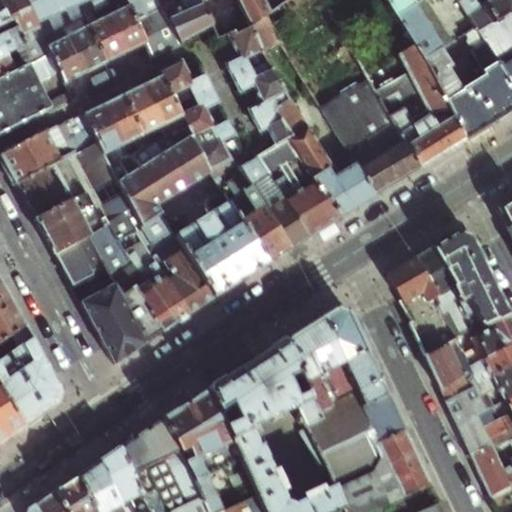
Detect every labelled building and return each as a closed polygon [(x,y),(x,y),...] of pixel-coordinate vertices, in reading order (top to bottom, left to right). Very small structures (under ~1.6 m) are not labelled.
[(0,0),(0,6),(7,21),(0,24),(0,50),(38,31),(21,0),(0,0)] [(21,0),(38,31),(42,39),(59,31),(72,24),(59,0),(21,0)] [(59,0),(72,24),(76,22),(81,20),(96,12),(89,0),(59,0)] [(89,0),(96,12),(97,12),(120,0),(89,0)] [(117,37),(126,55),(136,50),(146,45),(123,0),(120,0),(97,12),(112,40),(117,37)] [(123,0),(146,45),(153,58),(180,44),(162,8),(157,0),(123,0)] [(178,0),(162,8),(180,44),(213,27),(200,0),(178,0)] [(268,15),(260,0),(237,0),(249,24),(249,26),(265,17),(268,15)] [(385,0),(396,17),(414,5),(422,0),(385,0)] [(473,0),(459,0),(459,1),(467,14),(478,31),(479,33),(511,13),(511,0),(486,0),(477,6),(473,0)] [(430,73),(445,101),(460,92),(452,78),(456,76),(446,61),(448,60),(414,5),(396,17),(413,45),(430,73)] [(265,17),(283,46),(299,35),(282,7),(268,15),(265,17)] [(81,20),(104,66),(116,60),(126,55),(117,37),(112,40),(97,12),(96,12),(81,20)] [(511,13),(479,33),(511,86),(511,13)] [(267,62),(285,51),(283,46),(265,17),(249,26),(267,62)] [(77,57),(86,75),(96,70),(104,66),(81,20),(76,22),(81,32),(64,41),(73,59),(77,57)] [(234,79),(267,62),(249,26),(249,24),(229,34),(238,52),(241,58),(227,65),(234,79)] [(0,82),(51,57),(42,39),(38,31),(0,50),(0,82)] [(51,57),(60,74),(65,85),(76,80),(86,75),(77,57),(73,59),(64,41),(59,31),(42,39),(51,57)] [(511,114),(511,86),(479,33),(478,31),(471,36),(474,41),(470,44),(469,47),(470,49),(474,50),(473,51),(488,74),(478,81),(502,120),(511,114)] [(459,147),(467,142),(445,101),(430,73),(413,45),(399,54),(412,78),(379,97),(422,170),(429,166),(435,162),(459,147)] [(0,110),(38,91),(36,87),(60,74),(51,57),(0,82),(0,110)] [(189,94),(210,84),(205,74),(191,81),(187,73),(181,62),(160,73),(163,78),(175,102),(189,94)] [(264,104),(286,93),(267,62),(234,79),(241,93),(255,86),(256,88),(264,104)] [(53,111),(71,101),(59,78),(41,88),(53,111)] [(155,108),(171,139),(176,136),(189,130),(184,120),(175,102),(163,78),(152,84),(141,90),(151,110),(155,108)] [(413,176),(422,170),(379,97),(370,81),(345,96),(362,126),(351,132),(364,151),(371,151),(394,187),(404,181),(413,176)] [(502,120),(478,81),(460,92),(445,101),(467,142),(485,131),(502,120)] [(191,134),(212,123),(206,112),(221,104),(219,101),(217,98),(210,84),(189,94),(198,113),(184,120),(189,130),(191,134)] [(122,99),(148,151),(171,139),(155,108),(151,110),(141,90),(131,94),(122,99)] [(38,91),(0,110),(0,138),(49,113),(38,91)] [(275,112),(291,102),(286,93),(264,104),(250,112),(260,130),(261,133),(269,129),(278,146),(289,140),(291,138),(275,112)] [(321,110),(351,158),(364,151),(351,132),(362,126),(345,96),(321,110)] [(116,128),(132,159),(148,151),(122,99),(112,104),(101,110),(112,130),(116,128)] [(367,204),(376,199),(356,166),(337,177),(291,102),(275,112),(291,138),(289,140),(324,198),(326,197),(341,220),(349,215),(367,204)] [(92,114),(83,119),(97,145),(110,170),(121,165),(129,160),(132,159),(116,128),(112,130),(101,110),(92,114)] [(18,187),(97,145),(83,119),(82,117),(0,157),(4,165),(16,188),(18,187)] [(191,134),(210,172),(232,161),(223,144),(237,137),(233,128),(228,119),(214,126),(212,123),(191,134)] [(129,182),(121,165),(110,170),(115,180),(133,214),(141,230),(162,217),(157,208),(211,173),(210,172),(191,134),(189,130),(176,136),(171,139),(148,151),(132,159),(129,160),(137,178),(129,182)] [(334,224),(341,220),(326,197),(324,198),(289,140),(278,146),(258,159),(270,177),(287,166),(293,176),(326,229),(334,224)] [(37,221),(115,180),(110,170),(97,145),(18,187),(27,203),(37,221)] [(384,193),(394,187),(371,151),(364,151),(351,158),(356,166),(376,199),(384,193)] [(301,245),(310,239),(276,187),(270,177),(258,159),(240,170),(244,175),(291,251),(301,245)] [(276,260),(291,251),(244,175),(228,185),(236,199),(229,204),(267,266),(276,260)] [(293,176),(276,187),(310,239),(316,236),(326,229),(293,176)] [(125,218),(133,214),(115,180),(37,221),(35,222),(39,229),(49,247),(55,258),(89,239),(108,229),(119,246),(136,236),(125,218)] [(511,203),(499,211),(511,236),(511,203)] [(258,271),(267,266),(229,204),(175,238),(213,299),(227,291),(243,281),(258,271)] [(202,307),(213,299),(175,238),(162,217),(141,230),(133,214),(125,218),(136,236),(138,238),(142,244),(190,315),(202,307)] [(125,256),(119,246),(108,229),(89,239),(105,269),(111,279),(128,269),(132,266),(125,256)] [(449,240),(433,249),(458,287),(455,288),(469,317),(474,315),(482,333),(510,318),(471,239),(458,235),(449,240)] [(71,287),(105,269),(89,239),(55,258),(62,272),(71,287)] [(183,319),(190,315),(142,244),(125,256),(132,266),(138,275),(177,324),(183,319)] [(458,287),(433,249),(428,253),(416,259),(441,296),(439,297),(458,339),(463,337),(465,342),(477,335),(455,288),(458,287)] [(441,296),(416,259),(410,263),(399,271),(386,279),(401,304),(399,305),(411,326),(409,327),(425,360),(458,341),(458,339),(439,297),(441,296)] [(169,329),(177,324),(138,275),(132,266),(128,269),(132,276),(128,279),(162,333),(169,329)] [(155,339),(162,333),(128,279),(132,276),(128,269),(111,279),(114,286),(146,344),(155,339)] [(0,283),(0,313),(13,304),(7,293),(1,282),(0,283)] [(146,344),(114,286),(80,305),(114,366),(130,355),(146,344)] [(0,344),(11,337),(15,342),(28,332),(19,316),(13,304),(0,313),(0,344)] [(364,408),(388,397),(348,313),(343,312),(337,310),(322,320),(355,389),(364,408)] [(482,333),(477,335),(489,360),(511,348),(511,321),(510,318),(482,333)] [(355,389),(322,320),(308,329),(303,332),(335,399),(355,389)] [(28,332),(15,342),(5,348),(43,416),(59,405),(60,399),(62,393),(33,340),(28,332)] [(335,399),(303,332),(300,334),(294,338),(284,344),(300,370),(296,376),(313,413),(331,405),(330,401),(335,399)] [(458,341),(425,360),(430,371),(435,382),(441,393),(474,374),(471,368),(458,341)] [(316,419),(313,413),(296,376),(300,370),(284,344),(266,356),(243,370),(219,386),(208,393),(263,511),(334,511),(341,509),(336,498),(336,492),(333,484),(324,488),(322,484),(300,495),(301,498),(294,502),(286,499),(283,491),(287,489),(277,469),(273,471),(262,447),(259,448),(251,429),(294,408),(296,413),(295,414),(299,423),(301,423),(302,425),(305,424),(316,419)] [(43,416),(5,348),(0,353),(0,389),(23,430),(33,423),(43,416)] [(511,348),(489,360),(471,368),(474,374),(441,393),(444,399),(445,403),(476,388),(511,370),(511,348)] [(511,370),(476,388),(487,413),(492,411),(495,409),(490,397),(500,392),(506,404),(511,400),(511,370)] [(472,458),(493,447),(491,442),(478,417),(487,413),(476,388),(445,403),(451,414),(459,431),(472,458)] [(0,445),(6,442),(23,430),(0,389),(0,445)] [(336,498),(341,509),(342,511),(367,511),(430,486),(409,442),(388,397),(364,408),(355,389),(335,399),(330,401),(331,405),(313,413),(316,419),(305,424),(330,475),(333,484),(336,492),(336,498)] [(263,511),(208,393),(184,408),(161,423),(202,511),(263,511)] [(511,400),(506,404),(511,416),(511,417),(494,426),(490,419),(495,417),(492,411),(487,413),(478,417),(491,442),(511,430),(511,400)] [(131,443),(120,450),(149,511),(202,511),(161,423),(142,436),(131,443)] [(511,430),(491,442),(493,447),(496,452),(508,446),(511,454),(511,430)] [(511,511),(511,486),(508,477),(496,452),(493,447),(472,458),(481,477),(497,511),(511,511)] [(149,511),(120,450),(107,459),(99,464),(122,511),(149,511)] [(122,511),(99,464),(90,471),(81,477),(78,479),(93,511),(122,511)] [(93,511),(78,479),(64,488),(56,494),(64,511),(93,511)] [(64,511),(56,494),(49,498),(40,504),(28,511),(64,511)]
